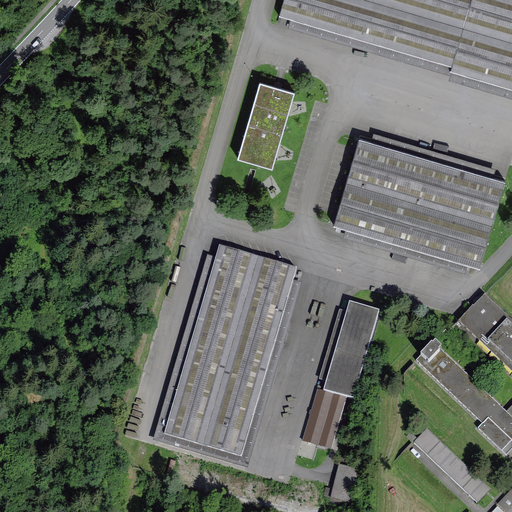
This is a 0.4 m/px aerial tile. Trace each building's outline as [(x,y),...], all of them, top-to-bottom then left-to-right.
[(511,89),(511,0),(283,0),(279,16),(452,66),(450,71),(511,89)] [(272,168),(295,92),(260,82),(237,158),(272,168)] [(480,268),(505,181),(359,138),(334,225),(480,268)] [(297,268),(218,246),(163,435),(211,448),(209,454),(235,461),(237,456),(242,457),(297,268)] [(511,405),(506,412),(511,417),(511,320),(485,295),(473,307),(473,306),(458,321),(511,372),(511,405)] [(354,400),(379,311),(349,303),(323,391),(346,398),(354,400)] [(502,451),(511,440),(511,417),(506,412),(440,349),(443,347),(436,340),(416,361),(483,424),(478,429),(502,451)] [(476,359),(470,365),(475,370),(481,364),(476,359)] [(331,449),(346,398),(323,391),(318,389),(303,441),(331,449)] [(477,503),(489,491),(426,431),(418,440),(414,443),(477,503)] [(414,443),(418,440),(411,433),(407,437),(414,444),(414,443)] [(345,511),(348,511),(359,469),(346,466),(340,491),(326,488),(324,496),(331,498),(328,508),(345,511)] [(506,511),(511,511),(511,491),(499,505),(506,511)]
